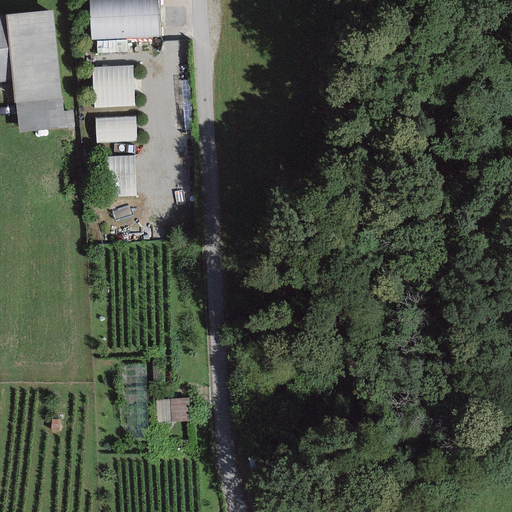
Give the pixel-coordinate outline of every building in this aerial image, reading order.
[(91,0),(93,41),(160,38),(157,0),(91,0)] [(52,10),(0,15),(0,82),(12,81),(14,103),(15,103),(19,133),(74,128),(72,110),(63,111),(52,10)] [(92,70),(95,109),(135,107),(132,67),(92,70)] [(95,119),(97,145),(136,143),(134,116),(95,119)] [(136,197),(135,157),(96,158),(97,198),(136,197)]
